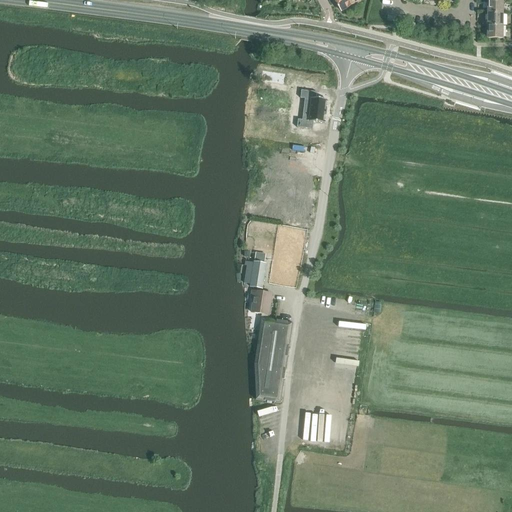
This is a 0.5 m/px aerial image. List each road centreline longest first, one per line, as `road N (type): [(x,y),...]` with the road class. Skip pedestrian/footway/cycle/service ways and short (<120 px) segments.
road 1 (unclassified): [(273,511),(298,305),(350,58)]
road 2 (primary): [(239,29),(31,0)]
